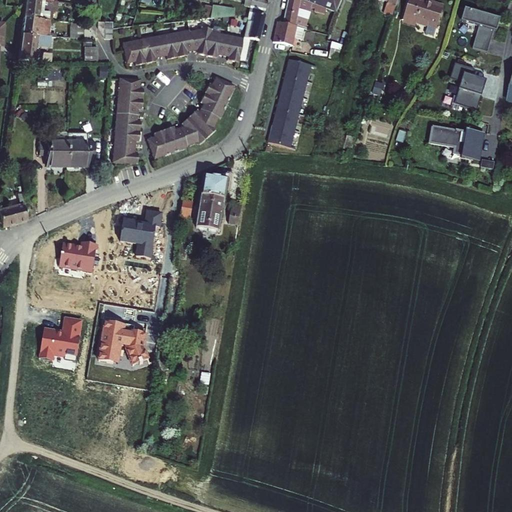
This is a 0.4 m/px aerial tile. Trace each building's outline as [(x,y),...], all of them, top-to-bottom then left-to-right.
[(51,1),(46,0),(25,0),(23,17),(49,19),(54,21),(56,1),(51,1)] [(291,0),(286,0),(282,27),(293,31),(293,30),(304,33),(307,34),(309,25),(296,20),(299,11),(334,26),(336,19),(314,9),(311,8),(298,2),(291,0)] [(291,0),(298,2),(311,8),(312,5),(309,3),(310,0),(291,0)] [(316,3),(314,9),(336,19),(343,0),(333,0),(330,8),(316,3)] [(397,0),(366,0),(369,1),(368,0),(388,0),(387,7),(395,9),(397,0)] [(420,0),(408,0),(402,24),(414,28),(415,25),(427,28),(427,26),(436,29),(442,8),(432,5),(432,7),(426,6),(427,3),(420,1),(420,0)] [(236,9),(198,3),(195,22),(235,16),(236,9)] [(271,6),(255,3),(254,3),(250,12),(269,18),(271,6)] [(457,21),(462,23),(466,10),(461,9),(457,21)] [(485,16),(466,10),(462,23),(475,27),(468,49),(483,53),(493,21),(484,18),(485,16)] [(238,63),(244,64),(250,42),(261,46),(269,18),(250,12),(244,39),(239,61),(238,63)] [(49,19),(23,17),(21,34),(49,37),(56,37),(56,34),(50,33),(51,29),(48,28),(49,19)] [(85,27),(73,25),(71,38),(84,40),(85,27)] [(207,54),(212,31),(213,28),(202,26),(201,29),(191,31),(195,49),(200,49),(199,53),(207,54)] [(282,27),(277,26),(271,45),(290,51),(292,43),(300,45),(304,33),(293,30),(293,31),(282,27)] [(195,49),(191,31),(191,29),(171,33),(176,56),(187,54),(186,51),(195,49)] [(218,54),(224,55),(229,35),(212,31),(207,54),(218,57),(218,54)] [(176,56),(171,33),(155,37),(159,56),(165,55),(165,59),(176,56)] [(49,37),(21,34),(18,61),(33,63),(35,48),(48,49),(49,37)] [(228,59),(239,61),(244,39),(229,35),(224,55),(229,56),(228,59)] [(153,58),(159,56),(155,37),(139,40),(144,63),(154,61),(153,58)] [(144,63),(139,40),(122,43),(123,53),(125,64),(132,63),(132,65),(144,63)] [(347,51),(334,47),(328,66),(341,70),(347,51)] [(98,50),(85,50),(85,63),(98,63),(98,50)] [(465,76),(467,69),(448,63),(443,79),(454,82),(450,97),(447,96),(445,104),(470,111),(475,96),(472,95),(477,80),(465,76)] [(307,69),(286,64),(282,80),(302,85),(307,69)] [(511,66),(510,66),(503,87),(506,87),(501,103),(511,106),(511,66)] [(467,69),(465,76),(477,80),(479,73),(467,69)] [(233,86),(214,77),(211,85),(208,83),(203,93),(225,103),(233,86)] [(302,85),(282,80),(277,96),(298,102),(302,85)] [(120,101),(144,103),(145,92),(141,92),(142,84),(121,82),(120,101)] [(225,103),(203,93),(199,102),(202,103),(199,109),(217,117),(219,118),(225,103)] [(298,102),(277,96),(273,113),(294,118),(298,102)] [(119,117),(140,118),(140,113),(144,114),(144,103),(120,101),(119,117)] [(212,128),(217,117),(199,109),(198,113),(195,115),(193,113),(187,119),(207,138),(214,131),(212,128)] [(294,118),(273,113),(269,129),(290,134),(294,118)] [(118,133),(142,134),(142,125),(139,124),(140,118),(119,117),(118,133)] [(199,145),(207,138),(187,119),(182,124),(185,126),(183,129),(179,130),(187,148),(198,143),(199,145)] [(290,134),(269,129),(265,145),(286,150),(290,134)] [(187,149),(187,148),(179,130),(174,132),(172,130),(163,134),(172,156),(187,149)] [(460,156),(463,136),(448,134),(448,136),(415,131),(412,149),(438,152),(437,158),(444,159),(444,163),(462,165),(463,156),(460,156)] [(117,149),(138,150),(138,146),(141,146),(142,134),(118,133),(117,149)] [(155,163),(172,156),(163,134),(153,137),(155,141),(147,144),(155,163)] [(69,145),(40,146),(39,160),(48,160),(48,170),(67,170),(69,145)] [(69,145),(67,170),(89,170),(90,161),(97,161),(98,145),(69,145)] [(116,167),(139,168),(140,157),(137,156),(138,150),(117,149),(116,167)] [(228,186),(206,183),(197,236),(205,237),(204,240),(211,241),(211,238),(219,239),(228,186)] [(20,206),(0,210),(0,215),(3,230),(27,224),(23,196),(19,196),(20,206)] [(193,205),(182,203),(180,218),(191,220),(193,205)] [(241,206),(231,204),(228,226),(238,227),(241,206)] [(123,221),(119,243),(137,245),(135,258),(149,260),(155,228),(158,229),(161,215),(146,213),(145,222),(146,222),(145,226),(134,224),(134,223),(133,223),(133,220),(125,219),(124,221),(123,221)] [(91,273),(96,246),(82,243),(81,249),(75,248),(76,246),(62,244),(58,267),(91,273)] [(80,322),(64,320),(62,335),(43,331),(38,360),(52,362),(53,355),(64,357),(63,360),(72,361),(72,363),(75,363),(79,339),(78,339),(80,322)] [(97,362),(112,365),(115,347),(125,348),(125,350),(132,367),(148,361),(143,349),(145,335),(128,332),(128,334),(123,333),(124,327),(104,323),(97,362)]
